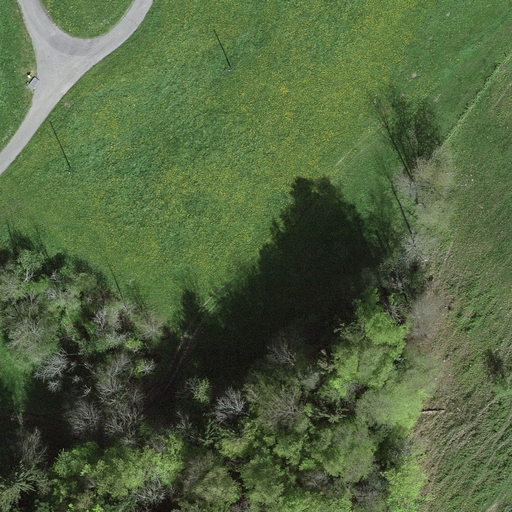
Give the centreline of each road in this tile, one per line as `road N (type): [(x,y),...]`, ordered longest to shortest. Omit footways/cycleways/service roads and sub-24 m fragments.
road 1 (track): [(511,12),(198,316),(169,376),(120,433),(100,438),(0,423)]
road 2 (unclassified): [(28,0),(48,37),(76,52),(108,42),(143,0)]
